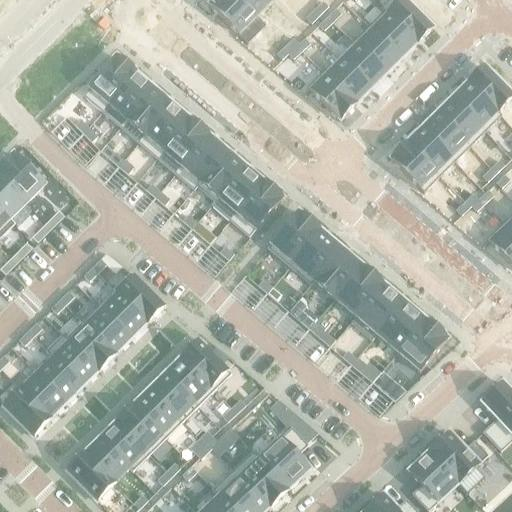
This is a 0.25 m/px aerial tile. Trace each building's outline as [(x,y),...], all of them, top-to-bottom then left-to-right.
[(236,0),(217,0),(209,8),(239,38),(257,21),(236,0)] [(270,0),(236,0),(257,21),(274,4),(270,0)] [(401,0),(391,0),(380,11),(383,14),(384,14),(417,47),(432,32),(401,0)] [(323,3),(315,11),(320,16),(328,8),(323,3)] [(336,10),(327,18),(333,24),(341,16),(336,10)] [(315,11),(306,19),(311,25),(320,16),(315,11)] [(383,14),(368,29),(401,62),(417,47),(384,14),(383,14)] [(327,18),(319,27),(324,33),(333,24),(327,18)] [(368,29),(353,45),(356,48),(386,78),(401,62),(368,29)] [(298,46),(296,48),(302,54),(310,46),(304,40),(298,46)] [(293,41),(285,49),(290,54),(296,48),(298,46),(293,41)] [(290,54),(287,57),(293,63),(302,54),(296,48),(290,54)] [(356,48),(341,63),(371,93),(386,78),(356,48)] [(285,49),(276,58),(281,63),(287,57),(290,54),(285,49)] [(100,80),(83,99),(91,106),(102,116),(135,76),(133,74),(116,60),(100,80)] [(326,78),(355,108),(371,93),(341,63),(326,78)] [(511,99),(484,70),(468,86),(498,116),(511,101),(511,99)] [(323,75),(307,91),(340,124),(355,108),(326,78),(323,75)] [(135,76),(102,116),(119,130),(120,131),(153,92),(135,76)] [(468,86),(453,101),(485,134),(501,119),(498,116),(468,86)] [(153,92),(120,131),(138,147),(172,108),(167,103),(153,92)] [(453,101),(437,117),(470,150),(485,134),(453,101)] [(172,108),(138,147),(151,157),(157,162),(190,123),(179,114),(172,108)] [(437,117),(422,132),(455,165),(470,150),(437,117)] [(80,123),(75,128),(81,135),(83,137),(89,131),(80,123)] [(190,123),(157,162),(165,169),(175,178),(208,139),(190,123)] [(89,131),(83,137),(89,143),(92,146),(95,143),(97,140),(96,139),(89,131)] [(422,132),(407,147),(439,180),(455,165),(422,132)] [(208,139),(175,178),(181,183),(194,194),(197,190),(196,190),(226,154),(208,139)] [(407,147),(391,163),(424,196),(439,180),(407,147)] [(226,154),(196,190),(197,190),(214,205),(245,170),(226,154)] [(110,161),(109,162),(119,170),(124,164),(122,162),(115,156),(110,161)] [(13,158),(0,171),(0,181),(25,207),(37,195),(44,188),(32,177),(36,173),(27,164),(25,166),(23,168),(13,158)] [(499,162),(491,170),(496,176),(505,168),(499,162)] [(124,164),(119,170),(128,178),(129,176),(133,171),(124,164)] [(213,206),(211,208),(230,225),(263,186),(257,180),(245,170),(214,205),(213,206)] [(491,170),(482,179),(487,185),(496,176),(491,170)] [(504,176),(496,185),(501,191),(510,182),(504,176)] [(0,214),(9,223),(10,222),(17,215),(25,207),(0,181),(0,214)] [(263,186),(230,225),(249,241),(261,227),(282,202),(279,199),(263,186)] [(147,192),(146,193),(155,201),(160,195),(151,187),(147,192)] [(488,193),(480,201),(485,207),(494,198),(488,193)] [(453,194),(444,202),(456,214),(464,205),(453,194)] [(160,195),(155,201),(163,208),(164,209),(170,202),(165,199),(160,195)] [(473,197),(464,205),(470,211),(471,209),(478,202),(473,197)] [(478,202),(471,209),(477,215),(485,207),(480,201),(478,202)] [(464,205),(456,214),(461,219),(470,211),(464,205)] [(0,214),(0,241),(15,227),(10,222),(9,223),(0,214)] [(288,228),(267,252),(289,270),(320,234),(313,228),(298,216),(288,228)] [(511,217),(503,226),(511,234),(511,217)] [(188,218),(182,224),(192,232),(197,226),(188,218)] [(54,219),(45,227),(51,233),(51,232),(52,232),(53,231),(59,224),(57,222),(54,219)] [(40,222),(32,229),(38,234),(40,233),(45,227),(40,222)] [(197,226),(192,232),(201,240),(206,234),(197,226)] [(511,234),(503,226),(486,242),(511,269),(511,234)] [(38,234),(37,236),(42,241),(49,234),(51,233),(45,227),(40,233),(38,234)] [(320,234),(289,270),(300,280),(311,289),(311,288),(314,286),(313,285),(341,252),(331,244),(320,234)] [(220,254),(219,256),(229,264),(234,257),(225,250),(225,249),(220,254)] [(17,255),(13,259),(19,265),(19,264),(27,256),(21,251),(17,255)] [(341,252),(313,285),(314,286),(333,302),(334,303),(362,270),(358,266),(341,252)] [(13,259),(4,268),(9,272),(10,273),(14,270),(18,265),(19,265),(13,259)] [(93,270),(92,271),(98,277),(106,268),(101,262),(93,270)] [(362,270),(334,303),(335,304),(355,321),(383,288),(362,270)] [(85,277),(83,279),(89,285),(98,277),(92,271),(85,277)] [(129,275),(113,292),(147,326),(164,310),(134,279),(134,280),(129,275)] [(263,282),(258,289),(263,293),(267,296),(272,290),(263,282)] [(383,288),(355,321),(364,328),(376,339),(404,306),(395,298),(383,288)] [(272,290),(267,296),(276,304),(282,298),(272,290)] [(98,308),(97,309),(131,342),(147,326),(113,292),(117,296),(102,312),(98,308)] [(68,294),(60,303),(65,309),(74,300),(68,294)] [(56,307),(51,312),(57,317),(65,309),(60,303),(56,307)] [(404,306),(376,339),(397,356),(425,324),(420,320),(404,306)] [(97,309),(81,325),(114,358),(131,342),(97,309)] [(304,319),(300,324),(309,332),(314,326),(312,324),(305,318),(304,319)] [(425,324),(397,356),(419,375),(447,342),(425,324)] [(62,337),(62,338),(98,374),(114,358),(81,325),(66,340),(62,337)] [(36,326),(27,335),(33,341),(42,332),(36,326)] [(314,326),(309,332),(314,336),(318,340),(324,334),(314,326)] [(27,335),(19,344),(24,349),(29,345),(33,341),(27,335)] [(62,338),(46,354),(82,390),(98,374),(62,338)] [(190,352),(181,361),(214,394),(229,379),(231,377),(214,360),(198,344),(190,352)] [(220,353),(214,360),(231,377),(239,370),(220,353)] [(48,358),(33,373),(66,406),(82,390),(46,354),(45,354),(48,358)] [(343,359),(342,360),(348,365),(351,368),(356,362),(351,357),(347,354),(343,359)] [(3,359),(0,361),(0,372),(1,373),(9,364),(7,362),(3,359)] [(181,361),(165,377),(198,410),(214,394),(181,361)] [(356,362),(351,368),(356,373),(360,376),(366,370),(359,364),(356,362)] [(35,377),(20,393),(50,423),(66,406),(33,373),(32,374),(35,377)] [(165,377),(149,393),(182,426),(198,410),(165,377)] [(485,402),(481,406),(482,406),(497,422),(482,435),(482,436),(496,451),(500,455),(509,448),(511,444),(511,396),(503,386),(500,389),(499,390),(497,388),(483,400),(485,402)] [(386,392),(383,396),(393,403),(395,401),(398,397),(396,396),(388,389),(386,392)] [(3,409),(33,439),(50,423),(20,393),(3,409)] [(149,393),(133,409),(165,442),(182,426),(149,393)] [(267,398),(255,411),(260,416),(273,404),(267,398)] [(237,405),(231,411),(237,417),(238,416),(246,409),(242,406),(240,403),(237,405)] [(280,404),(271,411),(291,432),(292,431),(304,444),(315,434),(280,404)] [(133,409),(117,425),(149,458),(165,442),(133,409)] [(225,417),(222,419),(228,425),(237,417),(231,411),(225,417)] [(117,425),(100,441),(130,471),(129,471),(130,473),(132,475),(149,458),(117,425)] [(218,445),(212,452),(219,459),(239,440),(231,431),(217,444),(218,445)] [(260,461),(259,462),(288,493),(293,488),(309,473),(302,466),(297,460),(308,449),(304,444),(292,431),(291,432),(260,461)] [(202,438),(198,443),(204,448),(212,440),(207,434),(202,438)] [(444,442),(429,456),(458,487),(488,459),(480,450),(474,444),(468,450),(465,453),(453,441),(449,437),(444,442)] [(212,440),(204,448),(210,454),(212,452),(218,445),(217,444),(212,440)] [(100,441),(84,457),(113,487),(124,476),(129,471),(130,471),(100,441)] [(195,445),(189,451),(195,457),(204,448),(198,443),(195,445)] [(204,448),(195,457),(199,461),(201,462),(201,463),(210,454),(204,448)] [(245,461),(232,473),(268,511),(286,495),(288,493),(259,462),(260,461),(258,460),(253,454),(245,461)] [(413,471),(409,475),(419,486),(421,488),(412,497),(425,511),(431,511),(437,506),(458,487),(429,456),(413,471)] [(73,468),(67,474),(96,504),(103,497),(113,487),(84,457),(73,468)] [(174,466),(166,475),(171,480),(180,472),(178,469),(174,466)] [(191,470),(182,478),(182,479),(188,484),(196,475),(194,473),(191,470)] [(232,473),(211,493),(218,500),(219,499),(230,511),(267,511),(268,511),(232,473)] [(166,475),(157,483),(159,485),(163,489),(171,480),(166,475)] [(142,498),(133,507),(138,511),(139,511),(142,510),(148,504),(142,498)] [(383,498),(368,511),(414,511),(406,503),(401,507),(396,511),(383,498)] [(218,500),(204,511),(230,511),(219,499),(218,500)]
